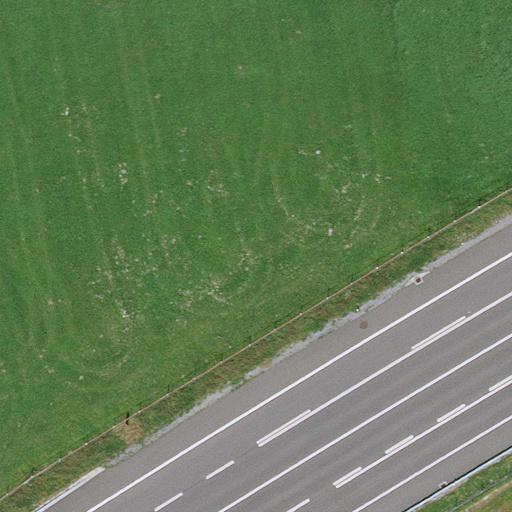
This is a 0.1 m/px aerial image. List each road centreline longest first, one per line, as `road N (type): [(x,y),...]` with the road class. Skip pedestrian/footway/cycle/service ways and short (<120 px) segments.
road 1 (trunk): [(511,328),(362,423)]
road 2 (trunk): [(511,335),(362,423)]
road 3 (trunk): [(362,423),(219,511)]
road 4 (trunk): [(362,423),(511,352)]
